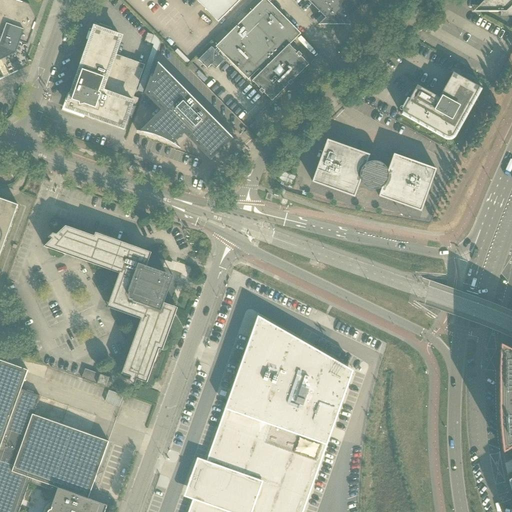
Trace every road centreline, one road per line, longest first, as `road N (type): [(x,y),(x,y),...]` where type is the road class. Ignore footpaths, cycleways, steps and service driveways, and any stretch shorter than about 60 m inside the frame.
road 1 (unclassified): [(130,511),(228,239)]
road 2 (unclassified): [(238,211),(261,162),(423,0)]
road 3 (unclassified): [(511,234),(482,338),(483,444),(498,511)]
road 4 (unclassified): [(228,239),(431,339),(455,380)]
road 5 (unclassified): [(492,218),(460,250),(439,254),(238,211)]
road 6 (secondary): [(492,218),(466,301),(455,380)]
road 7 (unclassified): [(20,151),(68,0)]
road 8 (unclassified): [(167,201),(20,151)]
road 9 (secondary): [(455,380),(461,511)]
